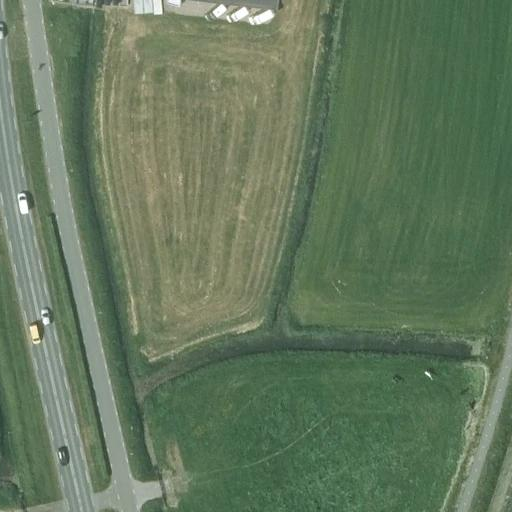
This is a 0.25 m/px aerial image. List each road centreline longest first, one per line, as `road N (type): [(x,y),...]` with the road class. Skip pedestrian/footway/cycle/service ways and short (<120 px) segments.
road 1 (unclassified): [(129,511),(64,214),(31,0)]
road 2 (primary): [(81,511),(0,114)]
